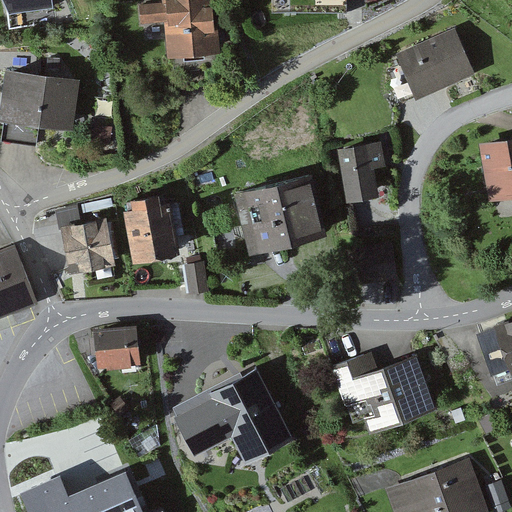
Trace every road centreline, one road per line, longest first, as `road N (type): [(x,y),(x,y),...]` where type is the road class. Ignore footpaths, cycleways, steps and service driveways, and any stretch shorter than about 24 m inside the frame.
road 1 (residential): [(424,0),(297,69),(177,152),(10,214)]
road 2 (residential): [(421,318),(110,309),(57,324)]
road 3 (residential): [(511,96),(470,110),(420,156),(410,195),(421,318)]
